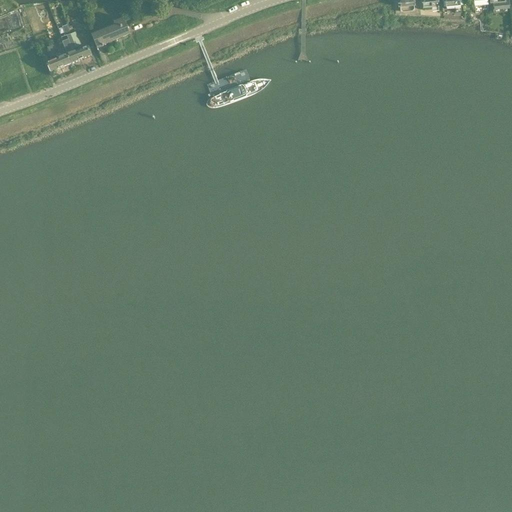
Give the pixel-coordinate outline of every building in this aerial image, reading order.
[(399,0),(399,2),(400,8),(415,7),(414,0),(399,0)] [(462,7),(460,0),(445,0),(447,9),(462,7)] [(490,0),(492,6),(493,6),(494,9),(499,8),(498,0),(490,0)] [(498,0),(499,8),(510,7),(509,0),(505,0),(506,0),(505,0),(498,0)] [(109,30),(114,41),(130,34),(124,19),(114,23),(116,27),(109,30)] [(97,49),(104,47),(104,45),(114,41),(109,30),(92,36),(97,49)] [(71,34),(76,48),(81,46),(76,33),(71,34)] [(67,36),(72,50),(76,48),(71,34),(67,36)] [(51,42),(56,53),(60,52),(55,41),(55,40),(51,42)] [(78,52),(82,60),(92,56),(88,48),(78,52)] [(68,56),(72,65),(82,60),(78,52),(68,56)] [(59,60),(62,68),(72,65),(68,56),(59,60)] [(47,64),(51,73),(62,68),(59,60),(47,64)]
